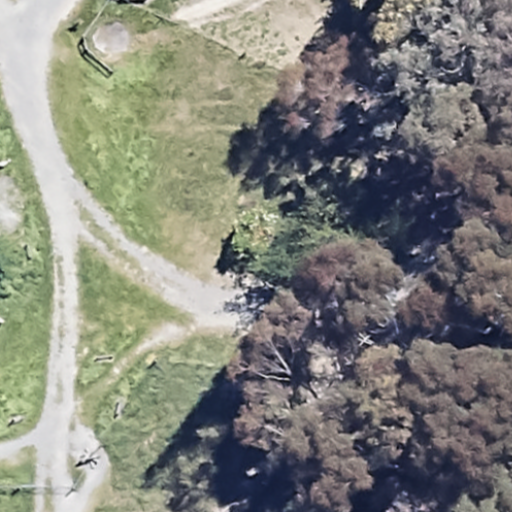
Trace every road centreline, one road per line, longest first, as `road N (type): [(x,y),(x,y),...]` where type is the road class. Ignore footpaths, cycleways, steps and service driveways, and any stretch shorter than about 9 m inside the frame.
road 1 (track): [(511,384),(330,378),(160,290),(75,149),(38,0)]
road 2 (track): [(160,18),(69,122)]
